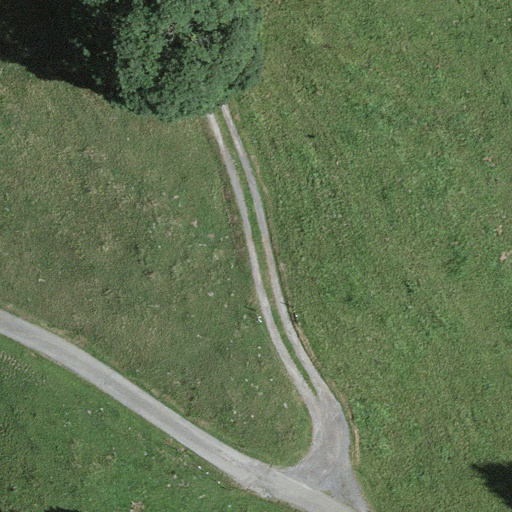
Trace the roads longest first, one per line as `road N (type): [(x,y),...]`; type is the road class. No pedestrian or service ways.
road 1 (track): [(194,0),(213,122),(244,185),(275,318),(327,414),(344,508)]
road 2 (track): [(0,320),(262,481),(347,511)]
